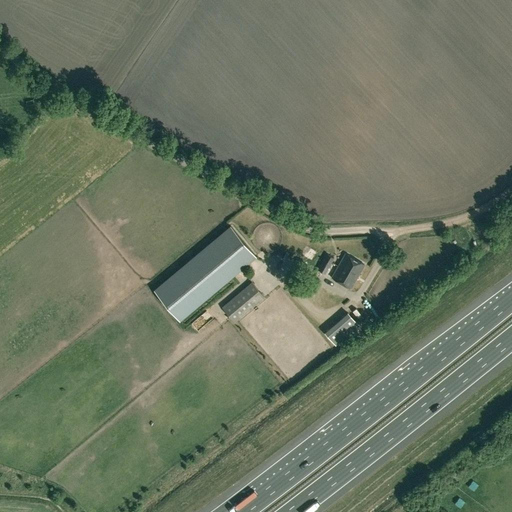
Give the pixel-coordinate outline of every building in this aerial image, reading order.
[(256,257),(230,225),(153,289),(180,321),(256,257)] [(325,273),(334,258),(327,254),(318,269),(325,273)] [(351,288),(364,264),(345,254),(332,277),(351,288)] [(250,282),(220,307),(233,322),(263,297),(250,282)] [(502,286),(479,307),(485,314),(508,293),(502,286)] [(324,300),(322,304),(330,308),(333,304),(324,300)] [(210,311),(193,323),(200,333),(217,320),(210,311)] [(359,325),(347,311),(323,332),(335,345),(359,325)]
